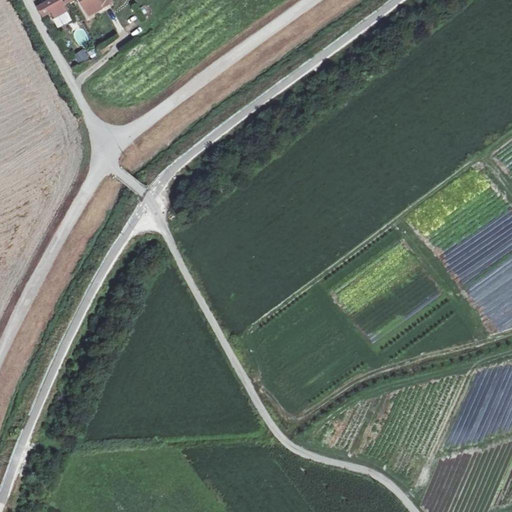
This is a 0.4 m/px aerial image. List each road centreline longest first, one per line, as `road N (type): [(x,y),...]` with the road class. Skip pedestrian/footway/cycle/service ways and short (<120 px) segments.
road 1 (unclassified): [(414,511),(373,477),(277,440),(153,210),(114,169)]
road 2 (track): [(301,0),(107,157)]
road 3 (track): [(107,157),(37,272),(0,355)]
road 4 (track): [(107,157),(24,0)]
